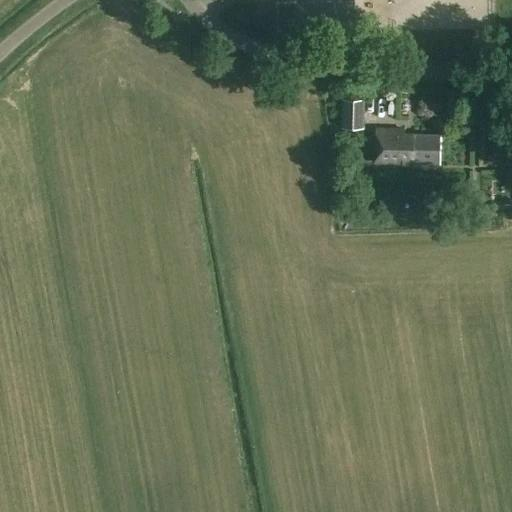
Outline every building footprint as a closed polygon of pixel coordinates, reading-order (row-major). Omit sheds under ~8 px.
[(294,1),(294,26),(295,26),(334,26),(334,1),(294,1)] [(107,31),(114,19),(100,11),(93,23),(107,31)] [(341,127),(364,128),(364,99),(342,98),(341,127)] [(376,165),(441,166),(442,136),(405,136),(405,131),(376,131),(376,165)] [(364,189),(351,189),(351,199),(364,198),(364,189)] [(479,209),(478,191),(469,191),(469,209),(479,209)]
